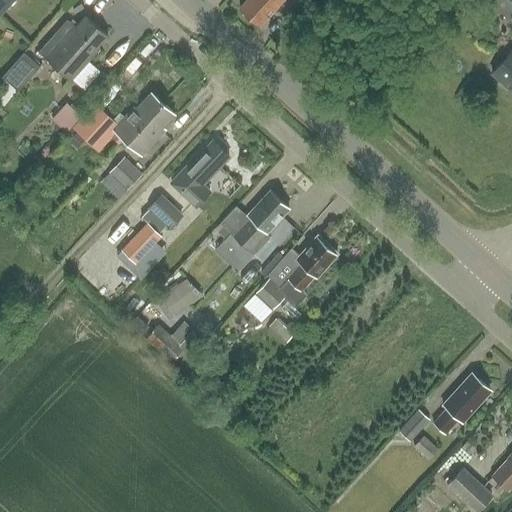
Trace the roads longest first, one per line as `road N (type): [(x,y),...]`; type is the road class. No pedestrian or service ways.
road 1 (unclassified): [(465,300),(135,0)]
road 2 (secondary): [(487,272),(185,0)]
